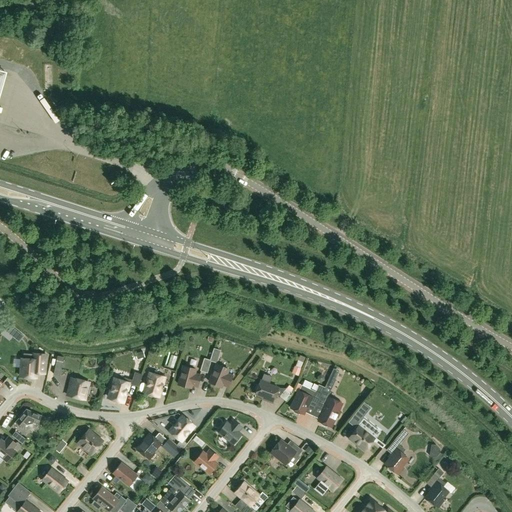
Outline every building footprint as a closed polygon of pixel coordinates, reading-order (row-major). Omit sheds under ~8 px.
[(11,326),(6,332),(11,336),(16,330),(11,326)] [(214,348),(210,360),(210,361),(217,363),(221,350),(214,348)] [(143,351),(135,353),(137,360),(144,357),(143,351)] [(21,367),(20,376),(26,377),(28,379),(32,379),(34,378),(36,378),(36,373),(44,373),(45,367),(46,355),(33,354),(33,355),(24,354),(23,359),(22,359),(21,367)] [(167,366),(173,367),(176,355),(170,354),(167,366)] [(56,362),(53,374),(60,375),(62,364),(64,357),(57,356),(56,362)] [(207,373),(210,361),(210,360),(204,358),(200,371),(207,373)] [(213,371),(213,372),(209,382),(212,383),(213,385),(214,385),(216,386),(217,385),(221,387),(222,384),(227,386),(232,376),(226,374),(228,369),(217,364),(215,367),(214,368),(213,369),(213,371)] [(181,374),(178,385),(182,385),(183,387),(184,387),(186,387),(187,387),(191,388),(191,385),(197,386),(200,375),(194,374),(195,370),(183,366),(182,369),(181,370),(181,371),(180,373),(181,374)] [(295,366),(292,372),(298,375),(301,368),(300,368),(295,366)] [(333,368),(330,377),(336,379),(335,378),(339,371),(333,368)] [(132,380),(131,385),(138,387),(142,374),(135,372),(132,380)] [(151,373),(145,392),(148,393),(149,395),(153,397),(155,396),(158,397),(164,377),(151,373)] [(83,399),(88,382),(73,378),(68,396),(83,399)] [(115,379),(109,398),(112,399),(113,401),(117,402),(119,401),(122,402),(128,383),(115,379)] [(259,384),(257,385),(255,389),(256,392),(255,394),(266,398),(266,400),(273,403),(278,388),(260,381),(259,384)] [(298,393),(291,408),(293,409),(294,412),(298,414),(301,413),(303,414),(304,412),(306,408),(308,403),(310,404),(316,407),(318,401),(321,396),(324,389),(325,387),(319,385),(315,392),(315,393),(313,397),(308,395),(310,389),(301,385),(299,391),(298,393)] [(285,401),(292,393),(286,389),(279,396),(285,401)] [(318,401),(316,407),(323,410),(318,421),(321,422),(322,425),(325,427),(328,426),(331,427),(339,410),(342,403),(329,398),(328,395),(330,392),(324,389),(321,396),(318,401)] [(26,409),(15,422),(23,428),(25,426),(35,423),(37,425),(41,416),(26,409)] [(354,426),(362,416),(357,411),(349,422),(354,426)] [(183,416),(170,432),(180,441),(182,440),(193,426),(191,423),(191,421),(188,418),(185,419),(183,416)] [(242,428),(238,424),(233,421),(230,425),(226,422),(218,432),(233,444),(241,434),(238,432),(242,428)] [(359,426),(349,438),(355,443),(355,442),(359,445),(359,447),(363,449),(364,449),(365,450),(365,449),(367,449),(369,445),(369,444),(374,439),(359,427),(359,426)] [(88,430),(78,442),(92,454),(96,449),(98,448),(101,445),(100,444),(102,442),(88,430)] [(15,431),(12,436),(22,444),(26,439),(15,431)] [(169,439),(168,441),(159,433),(154,438),(150,434),(137,449),(139,451),(139,453),(143,456),(145,456),(147,458),(160,443),(175,456),(181,450),(169,439)] [(196,436),(192,440),(202,447),(205,443),(196,436)] [(16,444),(11,440),(7,437),(3,442),(0,440),(0,455),(7,461),(15,452),(12,449),(16,444)] [(180,440),(176,445),(181,449),(186,443),(182,440),(180,441),(180,440)] [(405,450),(394,440),(386,450),(392,455),(385,464),(387,466),(388,469),(391,472),(394,471),(396,473),(408,458),(402,454),(405,450)] [(271,452),(286,464),(295,453),(298,456),(302,450),(293,443),(289,448),(280,441),(278,443),(275,443),(272,447),(273,449),(271,452)] [(310,444),(306,449),(311,454),(315,449),(310,444)] [(59,453),(63,449),(58,445),(54,449),(59,453)] [(443,454),(440,453),(440,448),(437,445),(432,445),(430,456),(433,457),(434,457),(435,460),(436,460),(438,460),(439,459),(440,458),(442,456),(443,454)] [(210,450),(206,455),(202,452),(194,462),(209,474),(217,464),(215,462),(219,457),(210,450)] [(121,463),(113,473),(129,486),(137,475),(121,463)] [(326,467),(317,478),(321,481),(317,485),(325,491),(329,487),(333,491),(342,480),(326,467)] [(156,468),(151,474),(156,478),(161,472),(156,468)] [(67,481),(51,469),(43,480),(58,492),(67,481)] [(425,497),(427,499),(427,502),(431,505),(434,504),(436,506),(448,491),(442,487),(445,483),(439,478),(443,473),(438,469),(426,483),(432,488),(425,497)] [(145,474),(141,479),(148,485),(152,480),(145,474)] [(160,501),(156,506),(157,507),(162,511),(166,511),(169,509),(172,511),(178,511),(190,499),(188,498),(194,491),(175,475),(169,483),(173,486),(179,491),(166,506),(160,501)] [(244,482),(241,486),(235,493),(248,505),(245,508),(249,511),(251,511),(254,509),(250,506),(259,495),(244,482)] [(17,511),(39,511),(26,501),(25,502),(24,501),(31,493),(18,483),(8,496),(22,506),(17,511)] [(101,487),(93,498),(94,499),(103,505),(109,511),(110,511),(116,511),(126,500),(116,492),(113,497),(101,487)] [(296,487),(292,491),(301,498),(305,494),(296,487)] [(146,498),(141,504),(146,508),(150,511),(152,511),(157,507),(156,506),(146,498)] [(291,511),(313,511),(299,500),(298,501),(291,511),(290,511),(291,511)] [(390,511),(388,510),(385,511),(371,500),(362,511),(360,511),(359,511),(390,511)]
